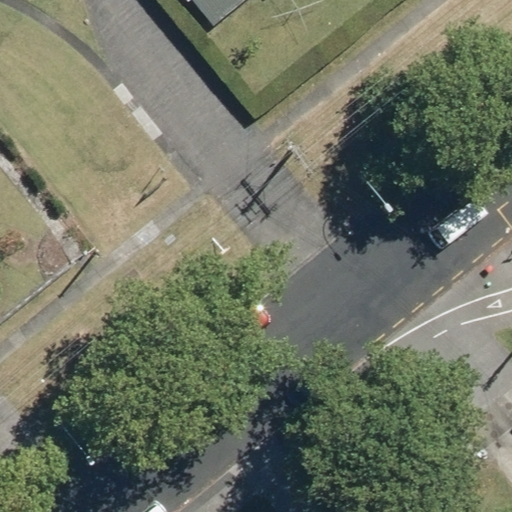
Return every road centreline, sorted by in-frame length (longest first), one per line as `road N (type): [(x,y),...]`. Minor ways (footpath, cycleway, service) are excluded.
road 1 (residential): [(123,0),(360,297)]
road 2 (tertiary): [(94,511),(360,297)]
road 3 (tertiary): [(360,297),(511,172)]
